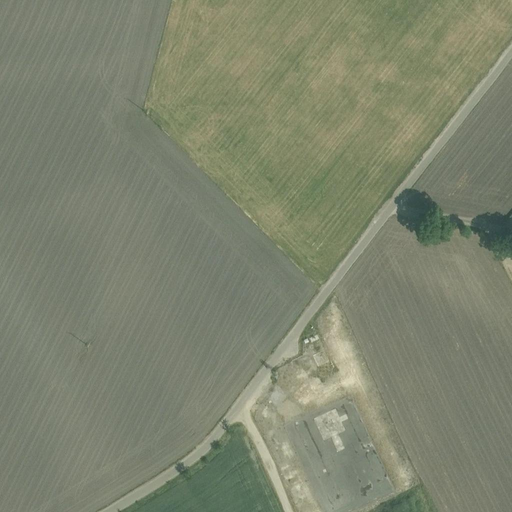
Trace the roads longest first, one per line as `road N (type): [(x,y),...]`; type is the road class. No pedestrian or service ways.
road 1 (residential): [(511,54),(266,372)]
road 2 (track): [(266,372),(329,511)]
